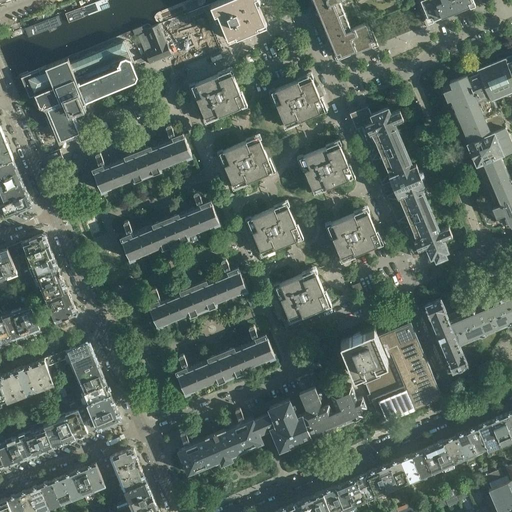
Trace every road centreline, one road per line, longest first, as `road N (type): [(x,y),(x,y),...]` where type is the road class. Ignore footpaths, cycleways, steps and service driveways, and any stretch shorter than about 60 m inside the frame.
road 1 (residential): [(333,89),(411,281),(283,338)]
road 2 (residential): [(226,511),(511,393)]
road 3 (residential): [(283,338),(184,116),(169,106)]
road 4 (residential): [(169,106),(181,68),(302,16),(333,89)]
road 5 (residential): [(141,429),(287,374),(292,357),(283,338)]
road 6 (residential): [(45,193),(70,182),(91,143),(169,106)]
road 7 (residential): [(141,429),(0,484)]
